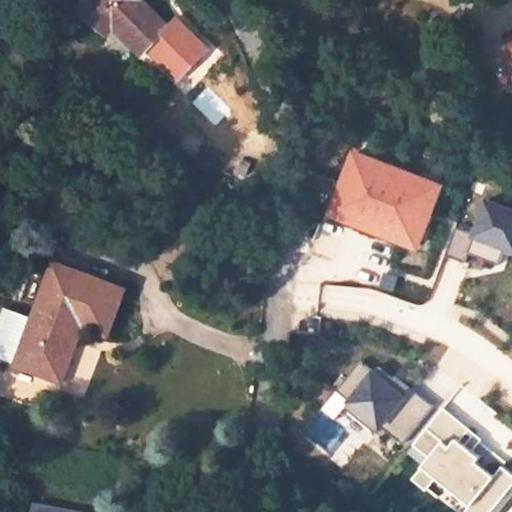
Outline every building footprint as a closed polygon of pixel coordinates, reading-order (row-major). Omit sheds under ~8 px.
[(170,29),(142,0),(90,0),(82,8),(97,24),(105,16),(144,55),(170,29)] [(511,36),(497,48),(511,68),(511,36)] [(326,215),(418,251),(445,184),(353,147),(326,215)] [(505,246),(511,248),(511,207),(487,198),(473,234),(505,246)] [(467,251),(473,234),(456,228),(446,254),(464,260),(467,251)] [(505,246),(473,234),(467,251),(499,263),(505,246)] [(74,342),(80,326),(110,338),(127,292),(56,264),(35,320),(5,309),(0,324),(0,359),(18,366),(64,383),(79,344),(74,342)] [(380,425),(402,442),(432,405),(411,388),(408,392),(376,366),(373,371),(359,360),(335,389),(349,400),(344,407),(374,432),(380,425)] [(471,412),(478,399),(462,390),(455,404),(471,412)] [(463,511),(490,511),(511,485),(511,473),(502,465),(493,476),(475,460),(478,457),(471,451),(480,439),(443,409),(415,444),(430,456),(412,479),(425,489),(435,477),(470,504),(463,511)]
